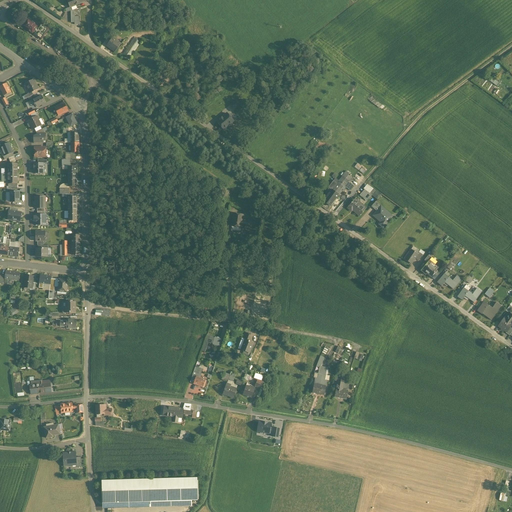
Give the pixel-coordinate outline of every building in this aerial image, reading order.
[(23,26),(32,33),(33,32),(34,33),(38,35),(41,31),(37,28),(36,28),(37,27),(28,20),(23,26)] [(46,30),(41,27),(39,26),(37,28),(41,31),(38,35),(34,33),(33,35),(40,39),(46,30)] [(121,44),(113,38),(110,41),(106,46),(115,52),(121,44)] [(134,38),(122,55),(129,61),(141,43),(134,38)] [(501,83),(496,78),(492,82),(498,87),(501,83)] [(38,89),(34,80),(25,84),(30,93),(32,92),(38,89)] [(12,94),(7,83),(0,86),(0,88),(5,98),(12,94)] [(41,96),(32,100),(35,105),(36,108),(45,103),(41,96)] [(236,100),(230,105),(234,109),(240,105),(236,100)] [(67,111),(63,104),(55,108),(58,116),(67,111)] [(66,117),(71,127),(78,123),(74,113),(66,117)] [(227,114),(225,115),(217,122),(224,129),(229,125),(231,125),(232,124),(232,122),(233,121),(227,114)] [(37,116),(28,121),(29,123),(31,127),(32,130),(35,129),(40,126),(41,126),(38,120),(39,120),(37,116)] [(44,132),(37,135),(34,136),(34,140),(43,140),(45,140),(45,134),(44,134),(44,132)] [(79,133),(71,133),(71,143),(79,143),(79,133)] [(9,143),(1,147),(5,156),(6,156),(12,153),(13,153),(9,143)] [(79,143),(71,143),(71,153),(75,153),(79,153),(79,143)] [(45,147),(35,147),(35,157),(45,157),(45,154),(46,153),(46,151),(45,150),(45,147)] [(38,163),(34,163),(34,165),(34,168),(34,174),(43,174),(43,167),(43,163),(38,163)] [(17,164),(8,164),(8,169),(8,174),(17,174),(17,164)] [(76,167),(68,167),(68,177),(76,177),(76,167)] [(348,176),(345,173),(342,176),(348,182),(350,183),(353,179),(348,176)] [(17,174),(8,174),(9,182),(8,184),(17,184),(17,174)] [(339,180),(337,184),(333,181),(328,188),(332,190),(338,195),(343,189),(345,186),(348,182),(342,176),(339,180)] [(76,177),(68,177),(68,184),(68,187),(77,187),(76,177)] [(350,183),(348,182),(345,186),(346,187),(351,191),(354,186),(350,183)] [(364,190),(369,194),(374,189),(366,184),(363,188),(364,190)] [(374,189),(369,194),(371,196),(377,201),(382,195),(374,189)] [(332,190),(324,201),(330,206),(333,202),(338,195),(332,190)] [(369,194),(364,190),(359,195),(365,200),(369,194)] [(11,192),(11,202),(20,202),(19,192),(17,192),(11,192)] [(45,197),(35,197),(35,208),(37,208),(44,208),(46,208),(45,197)] [(75,197),(68,197),(68,211),(77,211),(77,197),(75,197)] [(365,208),(355,199),(347,208),(351,211),(352,210),(359,215),(365,208)] [(381,206),(376,202),(371,207),(376,211),(381,206)] [(392,216),(381,206),(376,211),(372,216),(380,222),(378,224),(382,228),(386,223),(392,216)] [(10,211),(9,211),(8,220),(21,221),(22,212),(18,212),(10,211)] [(77,211),(68,211),(69,221),(77,221),(77,211)] [(35,225),(47,225),(47,214),(35,214),(35,225)] [(243,215),(233,214),(231,226),(241,227),(242,226),(243,220),(243,215)] [(251,221),(243,220),(242,226),(241,227),(241,228),(250,229),(251,221)] [(46,241),(45,231),(36,232),(36,241),(38,241),(44,241),(46,241)] [(80,235),(72,235),(72,245),(80,245),(80,235)] [(6,238),(2,237),(2,239),(0,238),(0,246),(9,247),(10,242),(10,240),(6,239),(6,238)] [(80,245),(72,245),(72,255),(80,255),(80,245)] [(9,247),(0,246),(0,254),(9,256),(9,247)] [(10,247),(9,247),(9,256),(18,257),(19,249),(10,247)] [(411,249),(404,259),(411,264),(415,258),(418,254),(411,249)] [(437,262),(431,258),(428,262),(433,266),(434,265),(435,265),(437,262)] [(428,262),(427,263),(421,271),(424,273),(425,272),(431,277),(435,273),(435,272),(437,270),(438,268),(435,265),(434,265),(433,266),(428,262)] [(453,266),(449,262),(445,266),(450,270),(453,266)] [(20,272),(6,271),(5,279),(19,281),(20,273),(20,272)] [(452,281),(444,274),(437,283),(441,287),(444,283),(453,290),(461,280),(456,276),(452,281)] [(33,277),(25,276),(24,288),(30,289),(32,289),(33,282),(33,277)] [(51,277),(40,276),(40,283),(43,284),(50,285),(50,279),(51,277)] [(68,281),(62,280),(62,279),(59,279),(55,279),(55,280),(55,285),(55,287),(58,287),(58,291),(62,292),(67,292),(68,284),(67,284),(68,281)] [(464,288),(457,297),(461,301),(464,297),(473,303),(481,292),(476,289),(472,295),(464,288)] [(488,290),(485,294),(489,298),(493,293),(488,290)] [(74,302),(66,302),(66,309),(66,313),(75,313),(75,309),(74,309),(74,302)] [(492,308),(484,302),(477,312),(482,315),(482,314),(490,320),(491,320),(501,306),(496,303),(492,308)] [(511,324),(511,323),(504,318),(498,326),(506,332),(507,332),(510,327),(511,324)] [(70,320),(66,320),(66,322),(60,322),(60,327),(66,327),(66,328),(76,328),(76,320),(70,320)] [(245,339),(241,350),(244,351),(249,353),(254,342),(249,341),(245,339)] [(236,374),(231,372),(230,375),(224,373),(222,379),(228,382),(229,381),(233,382),(236,374)] [(197,376),(196,376),(193,384),(203,387),(206,379),(200,377),(197,376)] [(317,379),(315,378),(312,393),(318,394),(321,380),(317,379)] [(50,380),(42,381),(42,380),(30,381),(31,385),(30,385),(31,394),(51,392),(50,380)] [(264,383),(257,380),(255,386),(261,389),(264,383)] [(325,380),(321,380),(318,394),(324,395),(327,381),(325,380)] [(231,385),(227,383),(224,394),(227,395),(233,397),(236,389),(230,387),(231,385)] [(250,387),(246,386),(243,394),(252,397),(255,388),(251,387),(250,386),(250,387)] [(72,403),(60,404),(61,406),(61,411),(61,413),(73,412),(73,409),(72,406),(72,403)] [(104,405),(96,405),(96,414),(100,414),(104,414),(104,409),(104,405)] [(179,409),(164,407),(163,415),(173,417),(172,422),(177,423),(178,418),(182,418),(183,410),(179,409)] [(5,422),(1,421),(0,429),(0,430),(10,431),(11,422),(9,422),(9,420),(5,420),(5,422)] [(270,423),(262,422),(261,430),(269,432),(270,423)] [(277,424),(270,423),(269,432),(268,433),(275,434),(277,425),(277,424)] [(59,426),(44,428),(46,438),(51,437),(50,436),(60,434),(59,426)] [(76,452),(71,453),(68,453),(63,453),(64,466),(68,465),(68,466),(72,466),(72,465),(76,465),(77,464),(76,457),(76,452)] [(197,478),(102,481),(103,509),(192,506),(192,500),(198,500),(197,478)] [(508,492),(502,491),(500,500),(506,502),(508,492)]
